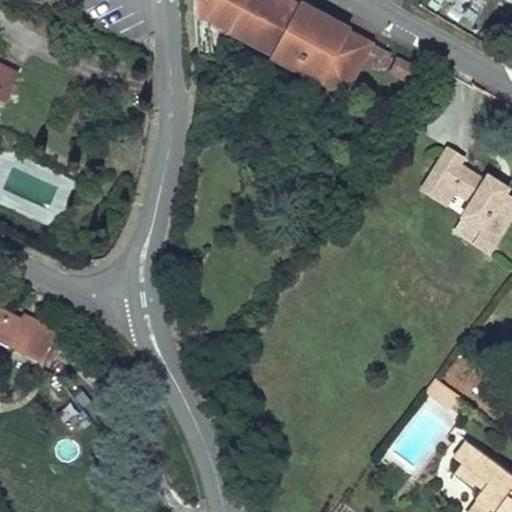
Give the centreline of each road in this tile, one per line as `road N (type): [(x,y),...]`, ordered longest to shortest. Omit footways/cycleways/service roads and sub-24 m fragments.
road 1 (tertiary): [(164,0),(172,127),(155,210)]
road 2 (residential): [(363,0),(511,84)]
road 3 (residential): [(134,296),(79,291),(0,255)]
road 4 (tertiary): [(178,389),(210,462),(221,511)]
